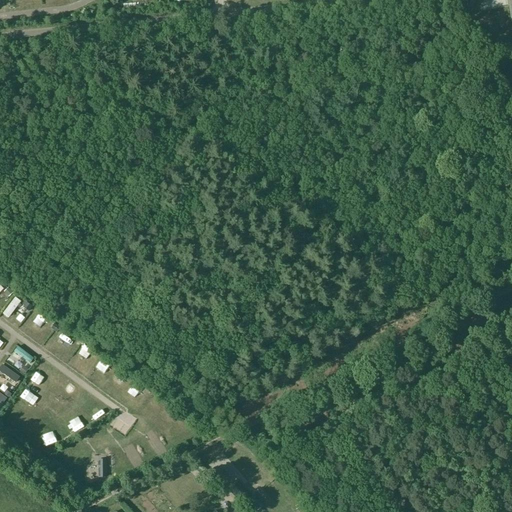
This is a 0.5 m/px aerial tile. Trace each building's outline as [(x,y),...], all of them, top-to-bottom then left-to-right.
[(15,297),(2,314),(9,319),(22,302),(15,297)] [(42,333),(50,324),(39,316),(32,325),(42,333)] [(23,363),(29,356),(18,346),(12,353),(23,363)] [(81,356),(79,362),(91,368),(93,362),(81,356)] [(0,371),(6,376),(3,380),(12,387),(20,376),(2,363),(0,365),(0,371)] [(242,503),(251,495),(239,481),(230,490),(242,503)] [(251,511),(259,505),(252,498),(243,506),(248,511),(251,511)]
